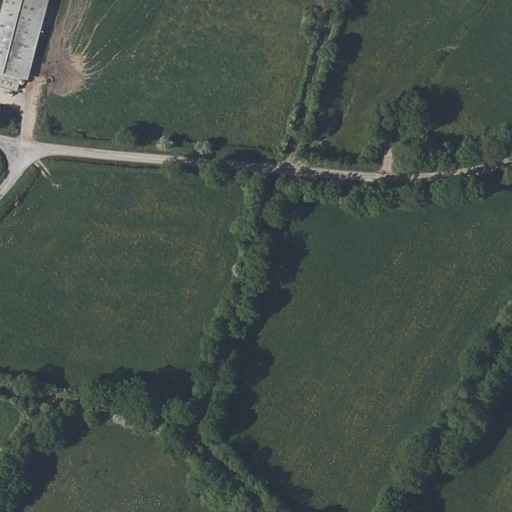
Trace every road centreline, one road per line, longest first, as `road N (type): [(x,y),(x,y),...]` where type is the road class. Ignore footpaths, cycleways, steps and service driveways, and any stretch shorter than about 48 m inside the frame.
road 1 (unclassified): [(27,145),(407,178),(511,161)]
road 2 (track): [(401,511),(467,423),(511,343)]
road 3 (track): [(285,169),(339,0)]
